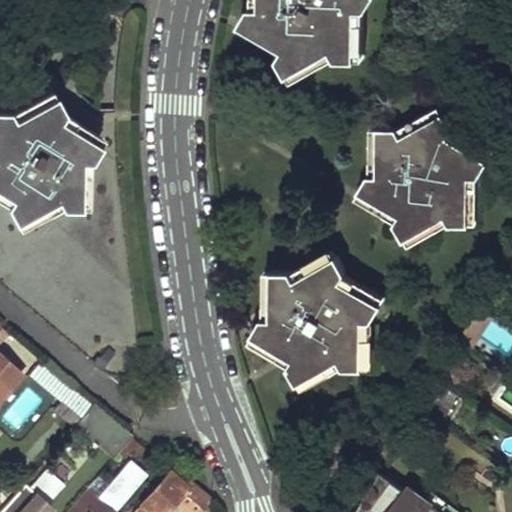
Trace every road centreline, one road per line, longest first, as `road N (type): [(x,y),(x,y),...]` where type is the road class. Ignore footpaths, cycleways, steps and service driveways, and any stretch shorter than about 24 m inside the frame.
road 1 (tertiary): [(219,409),(197,324),(175,155),(173,106),(189,0)]
road 2 (residential): [(219,409),(166,422),(141,416),(0,298)]
